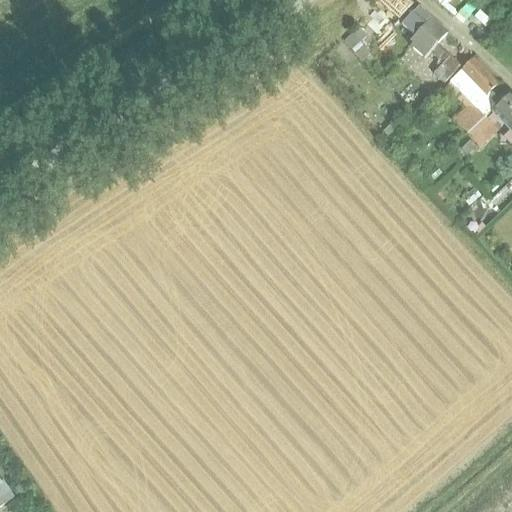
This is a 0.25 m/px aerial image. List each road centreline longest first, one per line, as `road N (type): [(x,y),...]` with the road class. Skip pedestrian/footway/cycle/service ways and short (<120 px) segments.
road 1 (unclassified): [(0,197),(306,0)]
road 2 (residential): [(511,83),(425,0)]
